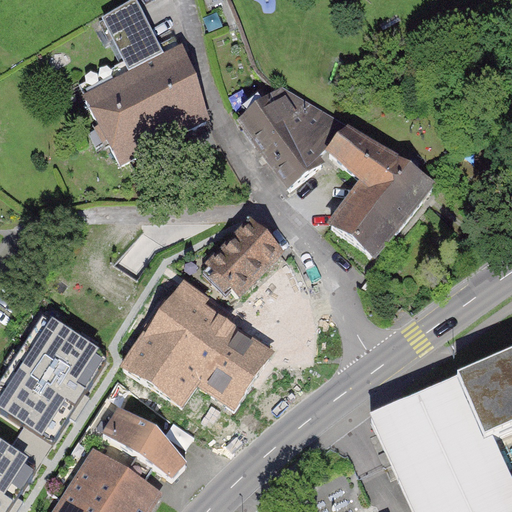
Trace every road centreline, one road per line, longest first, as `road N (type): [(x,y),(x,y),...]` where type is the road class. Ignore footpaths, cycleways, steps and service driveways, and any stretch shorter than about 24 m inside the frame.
road 1 (residential): [(378,369),(334,281),(276,211),(230,136),(175,0)]
road 2 (primary): [(209,511),(378,369)]
road 3 (primary): [(378,369),(511,274)]
